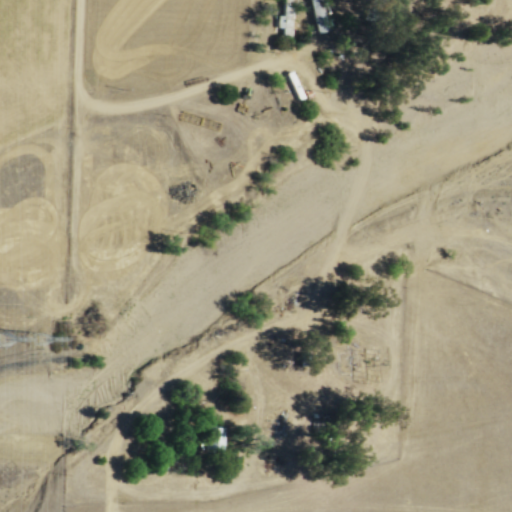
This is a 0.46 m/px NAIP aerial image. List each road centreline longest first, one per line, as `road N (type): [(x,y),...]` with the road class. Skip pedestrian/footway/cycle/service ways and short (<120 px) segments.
road 1 (track): [(108,511),(109,468),(126,425),(172,380),(300,315),(347,215),(365,136),(328,108),(296,56)]
road 2 (track): [(109,486),(199,496),(324,473),(369,451),(382,428),(387,352),(367,330),(330,315),(313,293)]
